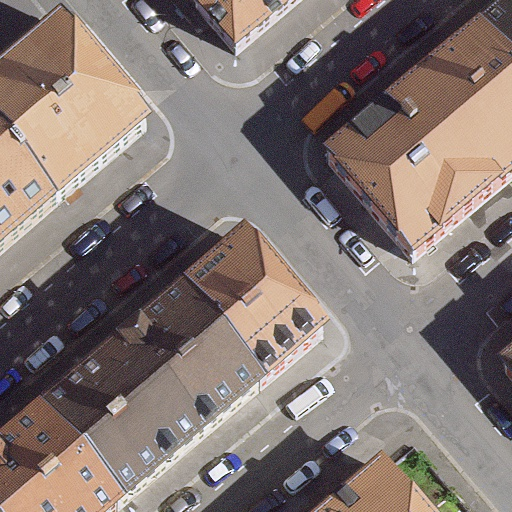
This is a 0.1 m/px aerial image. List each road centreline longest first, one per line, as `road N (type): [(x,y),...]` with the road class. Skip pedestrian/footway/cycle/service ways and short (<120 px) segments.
road 1 (unclassified): [(0,352),(237,153)]
road 2 (unclassified): [(237,153),(411,352)]
road 3 (unclassified): [(220,511),(411,352)]
road 4 (residential): [(415,0),(237,153)]
road 5 (unclassified): [(108,0),(237,153)]
road 6 (unclassified): [(411,352),(511,477)]
road 7 (unclassified): [(411,352),(511,268)]
